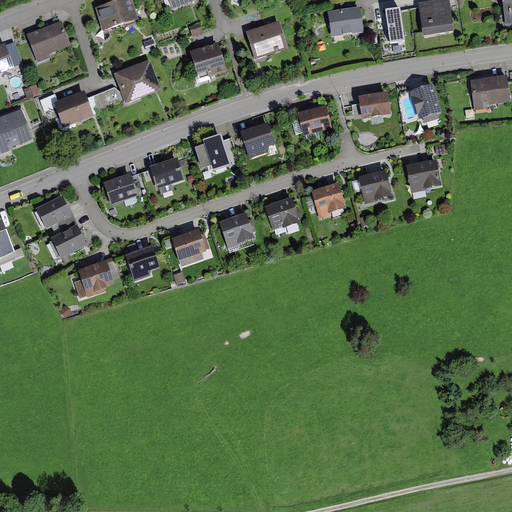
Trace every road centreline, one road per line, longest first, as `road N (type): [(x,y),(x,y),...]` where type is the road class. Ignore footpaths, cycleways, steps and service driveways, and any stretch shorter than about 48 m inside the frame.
road 1 (tertiary): [(511,51),(289,93),(76,172)]
road 2 (residential): [(415,149),(317,171),(127,234),(101,224),(76,172)]
road 3 (track): [(324,511),(511,470)]
